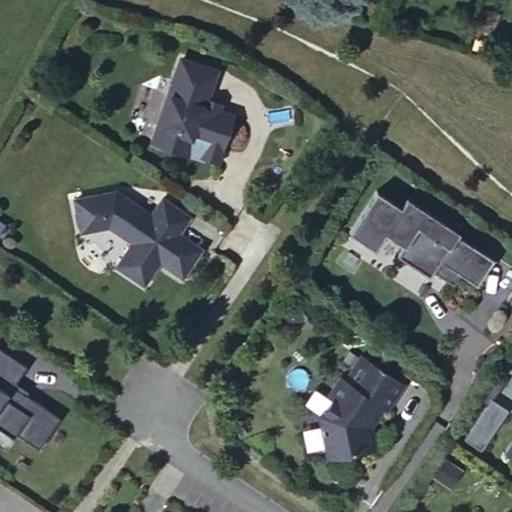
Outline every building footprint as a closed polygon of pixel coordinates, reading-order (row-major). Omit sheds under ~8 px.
[(206,168),(221,120),(190,111),(201,75),(166,65),(154,101),(156,102),(147,131),(145,131),(139,150),(160,156),(161,154),(175,158),(176,154),(195,160),(194,164),(206,168)] [(193,260),(170,244),(181,227),(154,209),(142,226),(107,202),(66,210),(72,243),(100,237),(124,253),(108,277),(135,295),(155,266),(163,272),(164,280),(174,287),(193,260)] [(483,275),(447,252),(449,248),(397,213),(390,222),(366,206),(338,248),(364,266),(375,250),(393,262),(386,272),(419,294),(423,288),(442,302),(450,291),(466,302),(483,275)] [(44,428),(0,395),(0,393),(13,375),(0,366),(0,444),(1,443),(23,458),(44,428)] [(362,467),(358,446),(354,444),(367,425),(374,430),(391,404),(349,376),(333,400),(328,397),(315,416),(318,418),(307,435),(314,476),(362,467)] [(492,402),(483,396),(465,421),(473,426),(450,460),(466,471),(494,431),(479,420),(492,402)] [(511,487),(511,443),(491,472),(511,487)]
